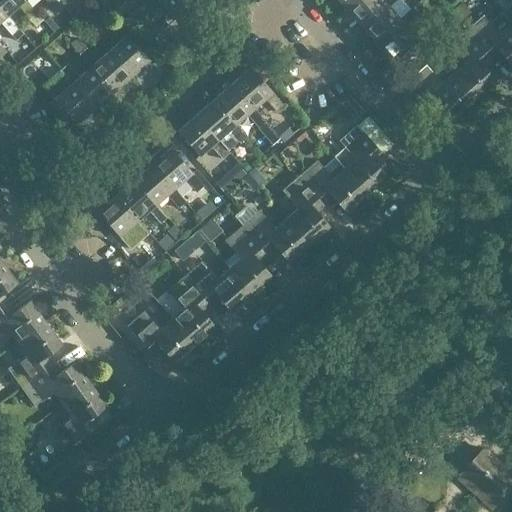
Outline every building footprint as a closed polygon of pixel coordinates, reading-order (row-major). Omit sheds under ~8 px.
[(23,0),(0,0),(0,9),(7,18),(7,17),(18,8),(29,20),(36,14),(25,2),(23,0)] [(92,0),(73,0),(82,9),(92,0)] [(149,0),(140,8),(147,15),(160,4),(164,0),(149,0)] [(164,0),(160,4),(169,14),(166,17),(165,22),(169,26),(155,39),(164,49),(185,30),(177,21),(201,0),(164,0)] [(349,0),(342,7),(358,24),(383,2),(381,0),(349,0)] [(383,2),(358,24),(374,43),(399,21),(399,20),(390,10),(400,0),(385,0),(383,2)] [(140,8),(122,24),(129,31),(147,15),(140,8)] [(7,18),(0,9),(0,23),(11,36),(18,30),(7,17),(7,18)] [(412,9),(399,20),(399,21),(374,43),(390,61),(415,39),(406,28),(419,17),(412,9)] [(511,26),(510,24),(498,35),(483,17),(466,32),(492,62),(500,55),(511,67),(511,26)] [(492,62),(466,32),(448,47),(463,65),(452,75),(475,101),(496,83),(484,69),(492,62)] [(149,62),(126,37),(115,47),(103,33),(96,40),(108,53),(130,78),(149,62)] [(429,53),(420,42),(412,50),(400,60),(408,70),(421,60),(429,53)] [(130,78),(108,53),(97,62),(85,49),(78,55),(90,68),(112,94),(130,78)] [(61,72),(72,84),(94,110),(112,94),(90,68),(79,78),(68,65),(61,72)] [(475,101),(452,75),(441,84),(426,67),(408,82),(434,112),(443,104),(455,118),(475,101)] [(251,69),(232,85),(254,111),(254,110),(265,101),(277,114),(284,108),(272,94),(273,94),(251,69)] [(76,126),(94,110),(72,84),(61,72),(60,71),(42,87),(54,100),(53,101),(76,126)] [(254,111),(232,85),(214,101),(236,127),(237,126),(247,117),(258,129),(265,123),(254,110),(254,111)] [(236,127),(214,101),(196,117),(218,142),(228,152),(238,143),(240,145),(248,139),(237,126),(236,127)] [(218,142),(196,117),(177,133),(199,158),(211,148),(222,161),(229,155),(228,152),(218,142)] [(258,129),(263,134),(270,128),(265,123),(258,129)] [(340,166),(366,196),(387,178),(374,164),(383,156),(357,126),(339,142),(346,149),(336,158),(342,165),(340,166)] [(203,187),(170,149),(163,156),(160,152),(150,160),(153,164),(152,165),(173,190),(174,190),(185,180),(196,193),(203,187)] [(251,169),(245,162),(240,166),(247,173),(251,169)] [(340,166),(329,176),(317,162),(299,177),(325,207),(334,199),(346,213),(366,196),(340,166)] [(237,164),(227,172),(236,183),(246,174),(237,164)] [(173,190),(152,165),(133,181),(155,206),(156,206),(167,196),(178,209),(185,203),(174,190),(173,190)] [(325,207),(299,177),(282,192),(298,210),(286,220),(309,246),(330,229),(317,214),(325,207)] [(133,181),(127,187),(124,183),(114,191),(117,195),(115,197),(137,222),(149,212),(160,225),(167,219),(156,206),(155,206),(133,181)] [(115,197),(109,202),(106,198),(96,207),(99,211),(97,213),(119,238),(131,228),(142,240),(148,235),(137,222),(115,197)] [(209,215),(203,208),(195,214),(201,221),(209,215)] [(309,246),(286,220),(275,230),(259,212),(242,227),(268,257),(277,250),(289,264),(309,246)] [(268,257),(242,227),(225,242),(241,260),(229,270),(252,296),(273,278),(260,264),(268,257)] [(166,235),(158,243),(165,251),(174,243),(166,235)] [(186,242),(175,252),(182,261),(194,251),(186,242)] [(203,262),(197,266),(191,259),(178,269),(185,277),(211,307),(219,300),(231,314),(252,296),(229,270),(218,279),(203,262)] [(0,309),(8,304),(2,295),(16,284),(1,262),(0,262),(0,309)] [(211,307),(185,277),(168,292),(183,310),(171,319),(194,346),(215,328),(203,314),(211,307)] [(15,313),(8,304),(0,309),(0,338),(9,332),(18,344),(45,324),(30,302),(15,313)] [(194,346),(171,319),(160,329),(145,312),(127,327),(153,357),(162,349),(174,364),(194,346)] [(45,324),(18,344),(27,356),(7,370),(21,389),(53,366),(46,356),(61,346),(45,324)] [(59,375),(53,366),(21,389),(35,408),(54,394),(62,405),(90,385),(74,364),(59,375)] [(90,385),(62,405),(71,417),(52,431),(66,451),(98,427),(91,418),(106,407),(90,385)] [(457,403),(446,415),(462,429),(473,417),(457,403)] [(494,509),(499,503),(495,498),(511,478),(511,473),(485,450),(459,479),(494,509)] [(72,452),(67,457),(76,468),(82,463),(72,452)]
